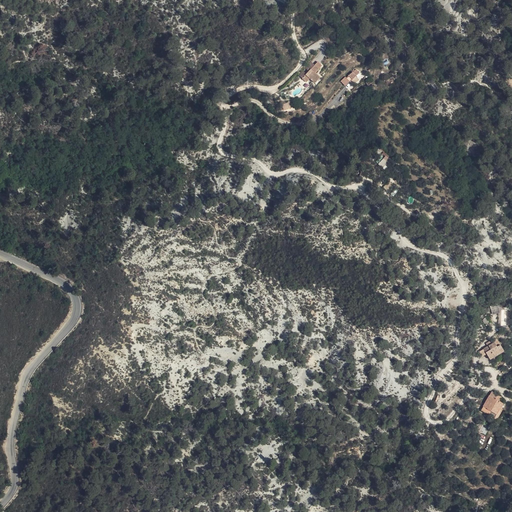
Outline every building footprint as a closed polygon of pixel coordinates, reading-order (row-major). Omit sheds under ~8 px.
[(306,80),(313,74),(310,70),(305,75),(303,76),(306,80)] [(313,74),(306,80),(303,83),(300,78),(296,82),(303,90),(306,87),(310,91),(316,87),(313,83),(315,81),(316,80),(315,79),(320,75),(316,72),(313,74)] [(377,84),(373,81),(368,85),(372,89),(377,84)] [(379,164),(382,166),(389,158),(386,155),(379,164)] [(381,168),(385,172),(390,167),(386,163),(381,168)] [(390,167),(385,172),(389,176),(394,171),(390,167)] [(504,355),(502,350),(491,355),(497,367),(511,359),(509,353),(504,355)] [(499,401),(496,399),(484,416),(497,425),(507,410),(505,408),(504,410),(500,415),(494,410),(498,406),(497,405),(499,401)] [(504,405),(499,401),(497,405),(498,406),(494,410),(500,415),(504,410),(502,408),(504,405)]
